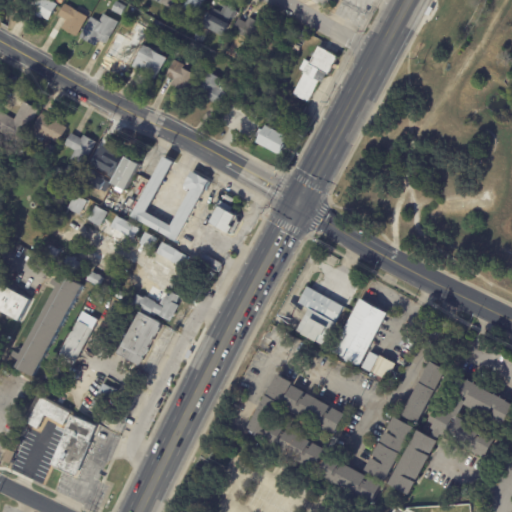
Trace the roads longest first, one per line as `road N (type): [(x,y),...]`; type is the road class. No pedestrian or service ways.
road 1 (primary): [(406,0),(137,511)]
road 2 (tertiary): [(221,159),(0,41)]
road 3 (tertiary): [(511,319),(391,255)]
